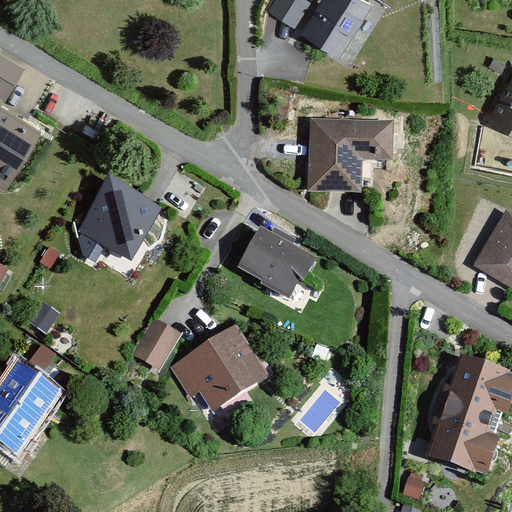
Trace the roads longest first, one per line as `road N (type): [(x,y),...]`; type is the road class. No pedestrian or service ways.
road 1 (residential): [(511,342),(248,180)]
road 2 (residential): [(248,180),(0,34)]
road 3 (residential): [(246,0),(248,180)]
